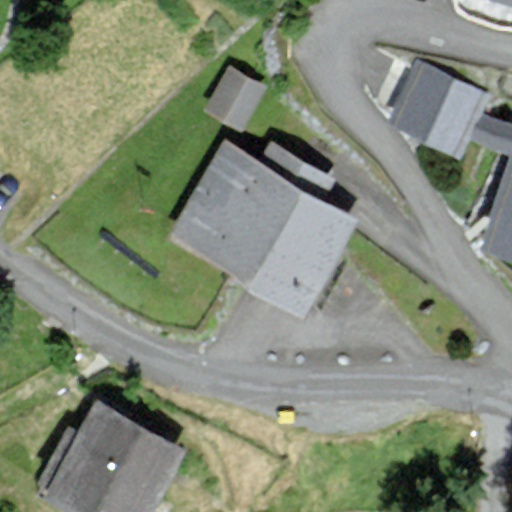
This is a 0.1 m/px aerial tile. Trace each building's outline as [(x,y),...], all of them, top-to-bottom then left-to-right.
[(481,93),(417,63),(393,115),(458,144),(481,93)] [(262,85),(230,67),(209,105),(241,123),(262,85)] [(352,214),(226,144),(179,227),(306,297),(352,214)] [(511,164),(490,237),(511,243),(511,164)] [(141,511),(179,443),(97,398),(49,484),(100,511),(141,511)]
